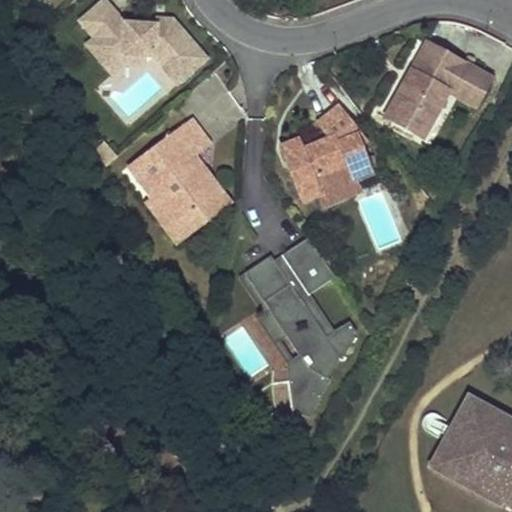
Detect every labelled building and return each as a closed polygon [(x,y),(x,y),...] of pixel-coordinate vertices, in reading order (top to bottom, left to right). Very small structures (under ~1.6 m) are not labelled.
[(166,9),(134,35),(105,0),(101,0),(70,26),(114,79),(146,53),(176,90),(210,62),(166,9)] [(481,74),(417,38),(400,67),(405,70),(399,80),(395,78),(375,113),(421,138),(447,92),(454,79),(473,89),(481,74)] [(405,70),(400,67),(395,78),(399,80),(405,70)] [(490,79),(481,74),(473,89),(454,79),(447,92),(474,107),(490,79)] [(299,136),(280,142),(298,198),(314,192),(316,199),(354,186),(352,179),(369,174),(357,138),(360,136),(338,107),(318,123),(326,130),(328,137),(302,146),(299,136)] [(189,119),(127,167),(153,201),(173,226),(196,208),(207,221),(225,207),(205,181),(197,187),(191,179),(198,173),(203,169),(193,156),(208,144),(189,119)] [(205,181),(198,173),(191,179),(197,187),(205,181)] [(354,186),(316,199),(318,203),(356,191),(354,186)] [(153,201),(147,206),(177,244),(207,221),(196,208),(173,226),(153,201)] [(307,239),(282,257),(310,295),(334,277),(307,239)] [(302,355),(289,365),(295,441),(332,378),(329,376),(341,357),(343,358),(359,332),(352,320),(336,332),(328,338),(274,262),(270,257),(245,276),(272,313),(290,338),(302,355)] [(282,257),(274,262),(328,338),(336,332),(310,295),(282,257)] [(245,276),(239,280),(266,318),(272,313),(245,276)] [(266,318),(263,320),(280,344),(290,338),(272,313),(266,318)] [(511,511),(511,423),(468,399),(451,430),(447,437),(430,468),(511,511)] [(451,430),(443,425),(439,433),(447,437),(451,430)]
